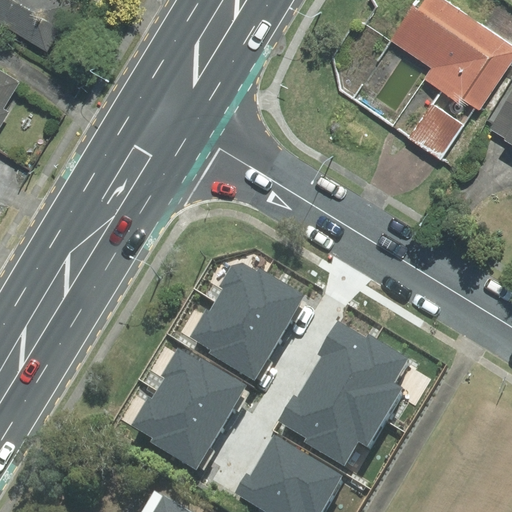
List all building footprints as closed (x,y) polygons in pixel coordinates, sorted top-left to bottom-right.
[(73,0),(0,0),(0,25),(46,54),(77,2),(73,0)] [(511,52),(511,42),(447,0),(422,0),(415,12),(408,8),(388,38),(432,66),(420,84),(470,117),(511,52)] [(0,124),(7,113),(1,110),(18,82),(0,71),(0,124)] [(511,79),(483,130),(511,147),(511,79)] [(253,267),(227,277),(237,302),(263,292),(253,267)] [(274,285),(254,333),(310,357),(330,309),(274,285)] [(232,387),(206,449),(327,499),(352,438),(341,434),(359,392),(314,373),(297,414),(232,387)] [(329,511),(312,503),(306,511),(329,511)]
